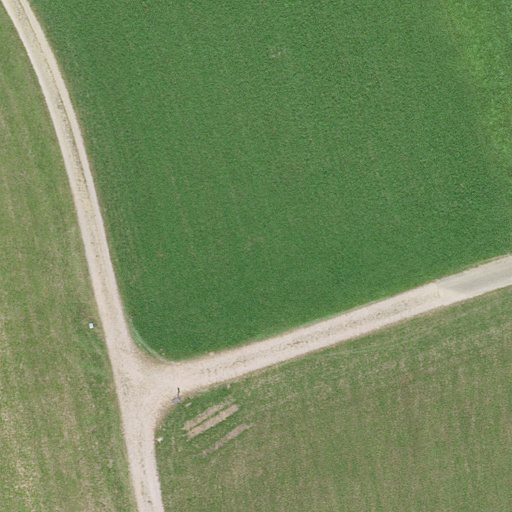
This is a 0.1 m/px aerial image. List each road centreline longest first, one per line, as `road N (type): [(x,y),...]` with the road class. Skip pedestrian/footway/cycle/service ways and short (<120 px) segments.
road 1 (track): [(511,266),(125,400),(148,511)]
road 2 (track): [(5,0),(53,112),(125,400)]
